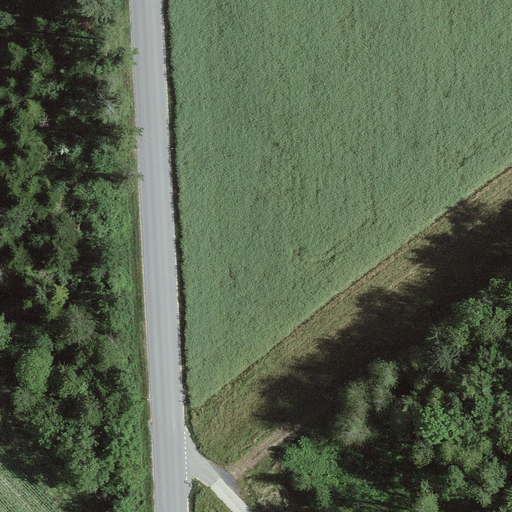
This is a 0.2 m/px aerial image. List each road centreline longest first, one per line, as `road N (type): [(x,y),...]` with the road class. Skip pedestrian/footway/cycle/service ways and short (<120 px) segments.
road 1 (tertiary): [(148,0),(178,511)]
road 2 (track): [(173,412),(267,511)]
